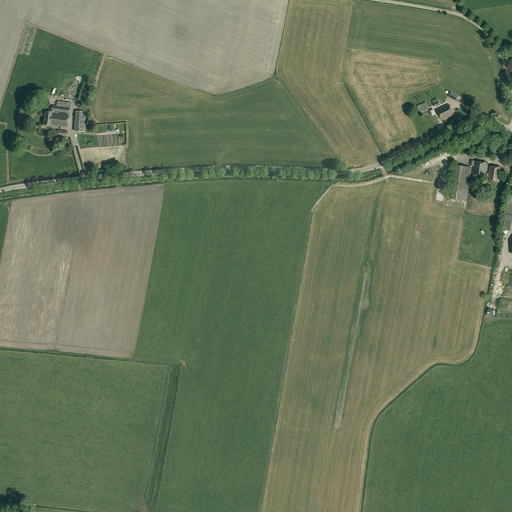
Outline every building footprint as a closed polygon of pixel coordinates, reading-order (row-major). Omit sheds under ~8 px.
[(458,96),(451,92),(448,97),(455,100),(456,98),(458,96)] [(425,103),(420,105),(423,112),(428,110),(425,103)] [(448,104),(442,107),(448,117),(454,114),(448,104)] [(44,120),(43,125),(50,125),(67,127),(68,115),(58,114),(58,112),(68,113),(69,108),(52,106),(51,113),(45,112),(44,117),(43,117),(43,119),(44,120)] [(448,117),(442,107),(436,110),(441,120),(448,117)] [(85,112),(74,111),(73,131),(84,132),(85,112)] [(472,175),(478,176),(485,177),(487,162),(474,161),(471,161),(470,165),(474,166),(472,175)] [(461,166),(455,165),(451,199),(456,200),(467,201),(472,167),(461,166)] [(489,174),(487,173),(486,177),(488,177),(488,181),(498,182),(500,167),(490,166),(489,174)] [(511,305),(511,298),(500,297),(499,304),(511,305)]
